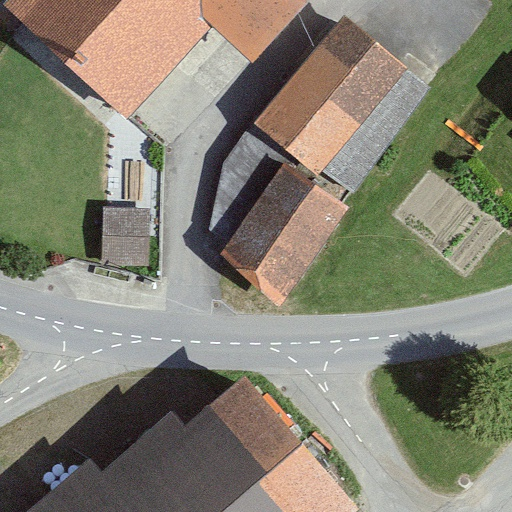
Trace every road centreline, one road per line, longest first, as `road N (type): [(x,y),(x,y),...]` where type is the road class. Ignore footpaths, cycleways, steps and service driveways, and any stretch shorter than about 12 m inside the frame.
road 1 (residential): [(303,349),(95,332),(0,303)]
road 2 (residential): [(511,313),(303,349)]
road 3 (residential): [(303,349),(409,511)]
